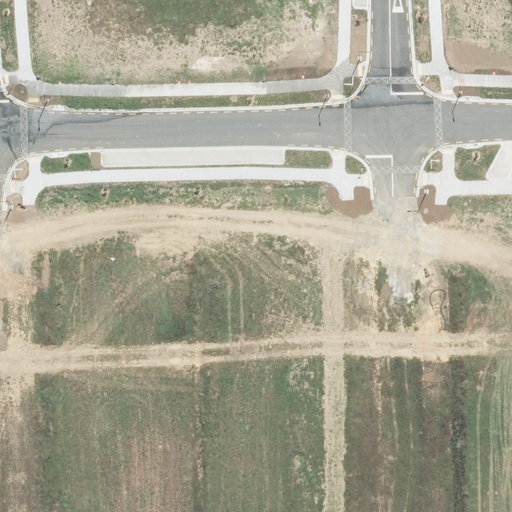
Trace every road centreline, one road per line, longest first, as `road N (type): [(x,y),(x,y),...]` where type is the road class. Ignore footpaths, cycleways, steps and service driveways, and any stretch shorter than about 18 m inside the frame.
road 1 (residential): [(392,124),(0,138)]
road 2 (unknown): [(388,511),(392,124)]
road 3 (residential): [(392,124),(390,0)]
road 4 (residential): [(511,120),(392,124)]
